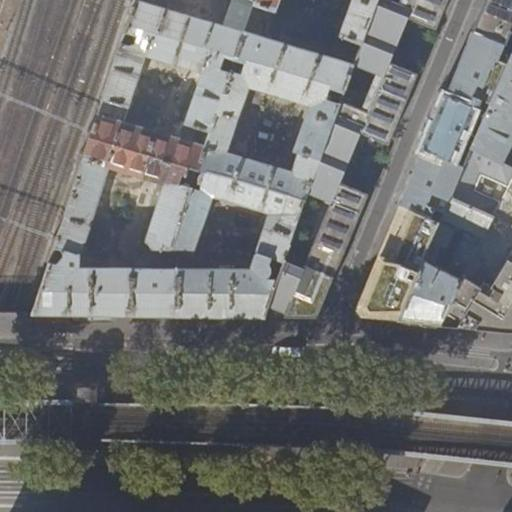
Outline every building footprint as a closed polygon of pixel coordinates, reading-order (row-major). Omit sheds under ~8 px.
[(133,44),(131,44),(130,45),(121,43),(32,313),(122,314),(178,315),(180,248),(172,248),(192,186),(181,183),(183,174),(188,175),(190,168),(197,170),(205,146),(230,71),(221,69),(224,57),(235,59),(244,32),(254,5),(255,0),(233,0),(225,26),(136,0),(134,0),(125,31),(141,36),(139,44),(137,44),(134,44),(133,44)] [(255,0),(254,5),(274,12),(278,0),(352,0),(341,32),(363,39),(377,0),(255,0)] [(304,248),(339,261),(367,194),(339,183),(360,134),(387,145),(417,73),(389,63),(407,19),(434,31),(447,0),(377,0),(363,39),(354,65),(375,73),(365,99),(344,91),(343,93),(339,104),(306,195),(330,203),(320,229),(298,218),(288,244),(290,244),(304,248)] [(511,0),(484,0),(472,31),(503,44),(505,45),(510,33),(511,33),(511,0)] [(487,113),(511,58),(500,53),(503,44),(472,31),(445,96),(476,109),(487,113)] [(201,189),(192,186),(172,248),(180,248),(178,315),(196,316),(265,317),(290,244),(288,244),(298,218),(306,195),(339,104),(326,100),(329,88),(343,93),(344,91),(354,65),(244,32),(235,59),(245,63),(242,70),(238,69),(237,74),(230,71),(205,146),(197,170),(204,172),(201,174),(199,177),(199,180),(200,182),(203,185),(201,189)] [(511,147),(511,55),(511,56),(511,58),(487,113),(474,144),(472,148),(504,165),(511,147)] [(457,154),(476,109),(445,96),(423,149),(464,166),(468,158),(457,154)] [(508,187),(511,180),(511,168),(504,165),(472,148),(471,149),(468,158),(464,166),(450,198),(491,217),(500,202),(475,187),(482,172),(508,187)] [(450,198),(464,166),(423,149),(399,203),(400,205),(399,206),(432,218),(436,209),(444,213),(450,198)] [(444,213),(441,219),(478,237),(481,238),(491,217),(450,198),(444,213)] [(349,316),(398,321),(438,223),(432,218),(399,206),(349,316)] [(432,266),(439,247),(447,250),(455,231),(438,223),(398,321),(432,324),(438,325),(460,279),(432,266)] [(464,234),(451,260),(454,267),(464,271),(481,238),(478,237),(477,240),(464,234)] [(290,244),(265,317),(312,317),(318,313),(339,261),(304,248),(290,244)] [(511,250),(494,279),(487,275),(480,286),(461,277),(460,279),(438,325),(457,326),(502,330),(511,325),(511,250)] [(67,410),(68,410),(104,410),(104,400),(106,400),(106,388),(101,388),(101,385),(72,385),(72,387),(67,387),(67,396),(66,395),(66,409),(67,409),(67,410)] [(381,415),(387,416),(389,402),(379,402),(371,404),(371,412),(381,415)] [(104,457),(104,442),(104,434),(66,433),(66,434),(65,434),(65,448),(66,448),(66,457),(71,457),(71,459),(99,460),(99,457),(104,457)] [(382,458),(384,443),(375,442),(369,443),(369,453),(373,457),(382,458)]
